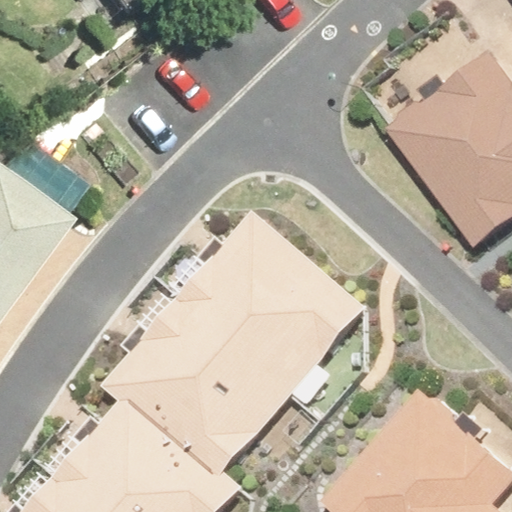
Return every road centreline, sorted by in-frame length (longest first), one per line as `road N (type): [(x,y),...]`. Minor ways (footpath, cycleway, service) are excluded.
road 1 (residential): [(0,440),(106,273),(285,108)]
road 2 (residential): [(285,108),(511,344)]
road 3 (residential): [(285,108),(411,0)]
